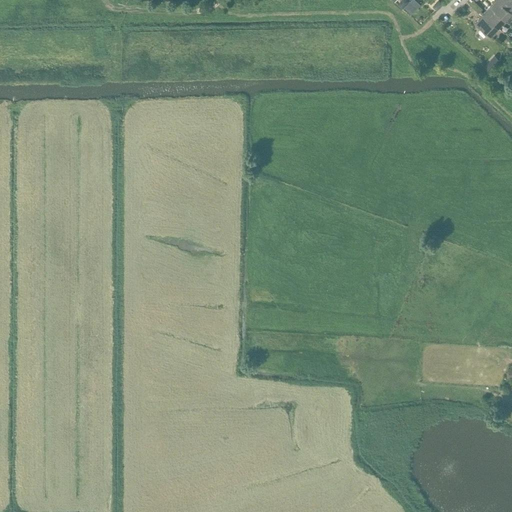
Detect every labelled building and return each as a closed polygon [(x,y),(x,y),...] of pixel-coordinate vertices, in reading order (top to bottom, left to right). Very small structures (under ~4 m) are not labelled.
[(406,0),(401,0),(397,4),(402,8),(408,2),(406,0)] [(473,0),(470,4),(475,8),(478,4),(473,0)] [(498,0),(494,0),(490,5),(505,20),(509,23),(511,19),(511,12),(510,10),(498,0)] [(511,0),(498,0),(510,10),(511,7),(511,0)] [(483,9),(478,4),(475,8),(479,13),(483,9)] [(483,13),(498,27),(505,20),(490,5),(483,13)] [(475,21),(481,27),(479,30),(479,32),(484,36),(486,36),(488,33),(490,35),(498,27),(483,13),(475,21)] [(488,61),(484,66),(491,72),(495,67),(488,61)]
